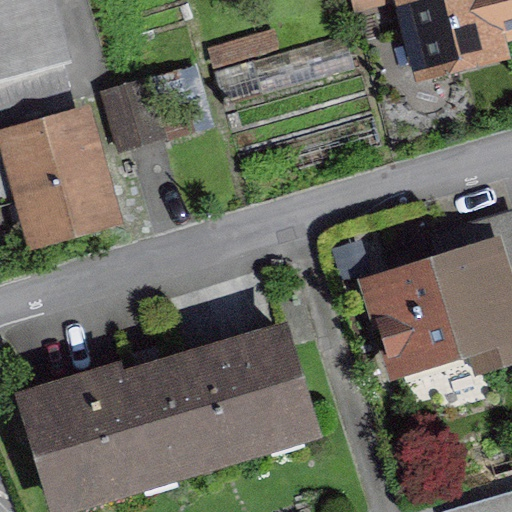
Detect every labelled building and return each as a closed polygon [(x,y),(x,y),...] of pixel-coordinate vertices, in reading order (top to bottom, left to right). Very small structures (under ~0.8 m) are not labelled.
[(55,0),(0,0),(0,93),(76,71),(55,0)] [(511,0),(435,0),(402,10),(427,92),(511,67),(511,48),(511,46),(511,0)] [(200,64),(109,86),(123,148),(215,126),(200,64)] [(92,110),(0,135),(0,150),(29,253),(125,226),(92,110)] [(511,264),(506,243),(366,282),(398,397),(511,364),(511,264)] [(292,328),(22,404),(52,511),(81,511),(325,444),(292,328)]
